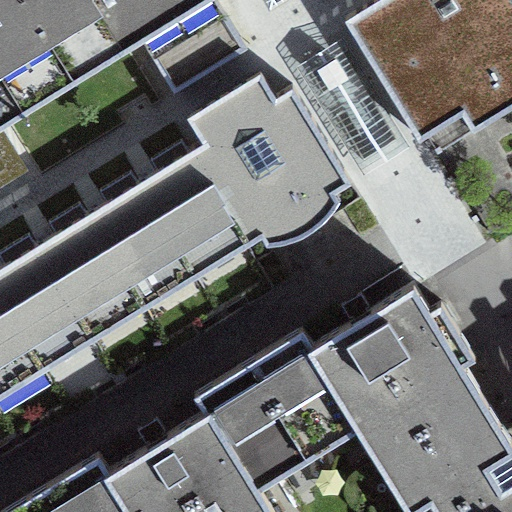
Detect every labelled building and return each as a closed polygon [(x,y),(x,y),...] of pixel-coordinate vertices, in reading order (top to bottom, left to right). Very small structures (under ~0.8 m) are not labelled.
[(0,0),(0,68),(25,109),(76,78),(27,0),(0,0)] [(27,0),(76,78),(127,46),(98,0),(27,0)] [(98,0),(127,46),(141,37),(201,0),(98,0)] [(248,45),(220,0),(201,0),(141,37),(175,90),(248,45)] [(511,0),(370,0),(346,15),(420,136),(464,110),(474,127),(511,104),(511,0)] [(204,138),(262,233),(351,178),(292,83),(276,93),(260,67),(187,111),(204,138)] [(0,124),(25,109),(0,68),(0,124)] [(0,136),(0,184),(28,168),(6,133),(0,136)] [(147,172),(205,267),(262,233),(204,138),(189,147),(183,136),(151,156),(157,166),(147,172)] [(92,206),(151,301),(205,267),(147,172),(138,178),(132,168),(99,187),(106,198),(92,206)] [(151,301),(92,206),(87,209),(80,199),(49,218),(55,229),(36,240),(95,335),(151,301)] [(95,335),(36,240),(30,230),(0,248),(0,253),(4,260),(0,262),(0,305),(39,369),(95,335)] [(299,327),(359,426),(391,478),(497,414),(464,360),(474,354),(441,300),(431,307),(414,279),(314,340),(304,324),(299,327)] [(0,392),(39,369),(0,305),(0,392)] [(359,426),(299,327),(194,391),(204,408),(109,466),(100,450),(0,510),(0,511),(274,511),(259,487),(359,426)] [(511,438),(497,414),(391,478),(411,511),(456,511),(477,500),(511,478),(511,438)] [(511,511),(511,478),(477,500),(484,511),(511,511)] [(484,511),(477,500),(456,511),(484,511)]
